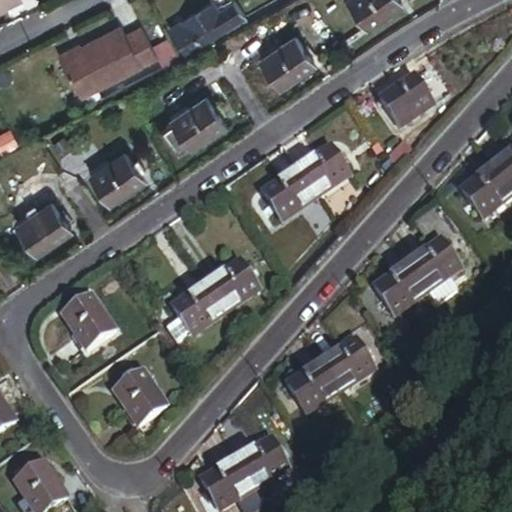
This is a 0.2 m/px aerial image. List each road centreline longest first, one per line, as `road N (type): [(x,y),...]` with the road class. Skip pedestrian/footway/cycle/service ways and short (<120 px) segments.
road 1 (residential): [(511,74),(177,456),(120,493),(6,331)]
road 2 (residential): [(6,331),(430,31),(490,0)]
road 3 (residential): [(511,389),(406,511)]
